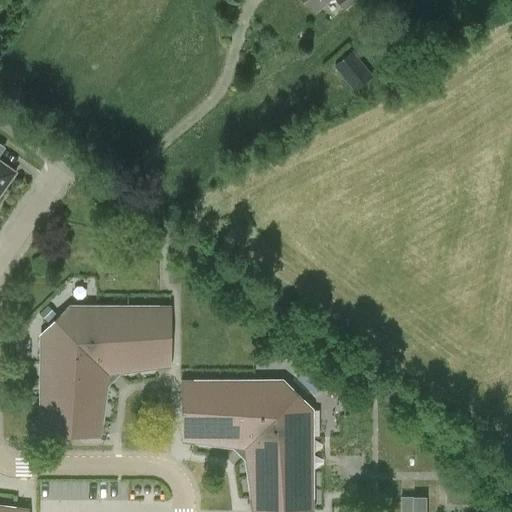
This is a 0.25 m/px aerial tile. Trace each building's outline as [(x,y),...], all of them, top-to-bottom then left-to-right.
[(304,0),(315,13),(329,0),(337,0),(345,9),(354,0),(304,0)] [(356,89),(371,75),(350,51),(333,65),(356,89)] [(0,192),(15,172),(0,161),(0,192)] [(39,436),(39,434),(71,434),(72,432),(79,432),(79,434),(100,434),(100,436),(101,436),(103,423),(101,423),(106,384),(118,372),(157,367),(157,369),(171,367),(171,366),(169,366),(169,345),(167,345),(167,337),(169,337),(169,305),(171,305),(171,304),(159,304),(159,306),(70,306),(60,315),(59,314),(48,324),(50,326),(40,335),(40,424),(38,424),(38,436),(39,436)] [(181,379),(181,441),(235,448),(244,456),(251,511),(313,511),(313,409),(282,379),(251,378),(181,379)] [(400,511),(412,511),(413,496),(400,496),(400,511)]
